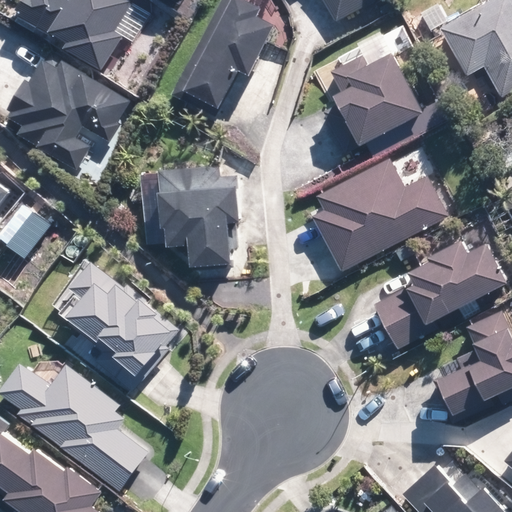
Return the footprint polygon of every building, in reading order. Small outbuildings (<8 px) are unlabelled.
[(129,0),(32,0),(28,6),(96,51),(129,0)] [(264,8),(249,0),(229,0),(184,89),(222,109),(245,63),(254,68),(277,23),(261,15),(264,8)] [(332,0),(341,16),(372,0),(332,0)] [(511,84),(511,0),(455,31),(475,69),(488,62),(502,89),(511,84)] [(427,105),(396,47),(342,75),(356,101),(335,112),(352,144),(427,105)] [(128,105),(57,60),(17,121),(80,161),(90,145),(76,135),(86,120),(109,135),(128,105)] [(338,208),(323,216),(348,263),(450,209),(434,180),(411,192),(395,162),(331,195),(338,208)] [(0,206),(18,184),(0,170),(0,206)] [(218,170),(169,174),(174,237),(199,235),(201,258),(233,256),(230,214),(243,213),(240,178),(219,179),(218,170)] [(425,280),(381,304),(403,343),(511,284),(489,244),(474,252),(469,243),(420,270),(425,280)] [(175,331),(95,266),(62,306),(142,371),(175,331)] [(453,373),(440,379),(456,417),(511,393),(511,322),(509,315),(479,328),(489,352),(451,369),(453,373)] [(30,369),(12,392),(123,482),(147,452),(107,420),(117,408),(70,370),(55,389),(30,369)] [(43,458),(13,433),(0,449),(0,481),(38,511),(101,511),(102,511),(88,500),(95,492),(47,453),(43,458)] [(507,511),(475,476),(461,488),(445,471),(420,494),(436,511),(507,511)]
